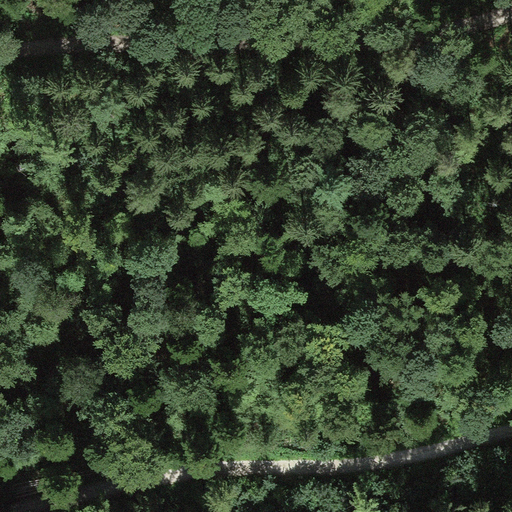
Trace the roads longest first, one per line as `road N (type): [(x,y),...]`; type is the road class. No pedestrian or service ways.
road 1 (track): [(0,45),(378,40),(511,11)]
road 2 (track): [(511,429),(427,454),(342,465),(216,466),(6,511)]
